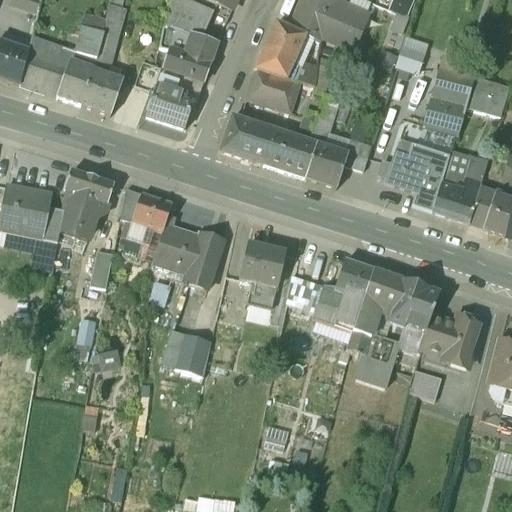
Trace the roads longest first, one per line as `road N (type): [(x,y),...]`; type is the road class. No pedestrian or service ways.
road 1 (secondary): [(511,274),(191,170)]
road 2 (secondary): [(191,170),(0,110)]
road 3 (residential): [(191,170),(263,0)]
